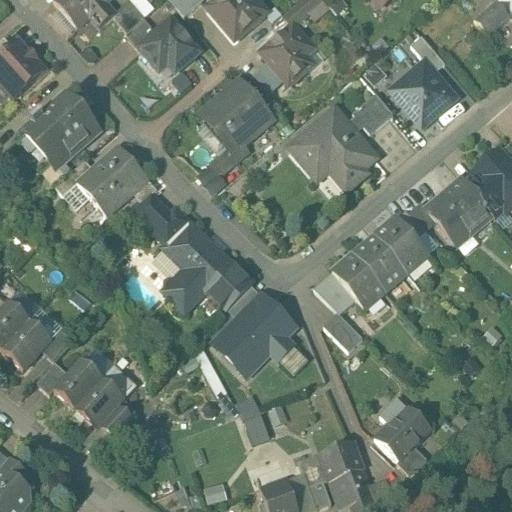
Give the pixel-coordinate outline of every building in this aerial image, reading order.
[(56,0),(52,4),(76,33),(90,21),(99,32),(112,21),(115,19),(114,17),(103,4),(107,0),(56,0)] [(201,5),(196,0),(171,0),(168,3),(183,21),(201,5)] [(250,0),(238,0),(232,5),(227,0),(220,0),(207,12),(233,44),(265,17),(250,0)] [(310,15),(320,6),(314,0),(307,0),(302,5),(310,15)] [(145,22),(129,4),(114,17),(115,19),(112,21),(127,38),(143,23),(145,22)] [(302,5),(284,20),(292,29),(310,15),(302,5)] [(496,5),(473,24),(486,40),(509,21),(496,5)] [(155,37),(143,23),(127,38),(125,39),(137,53),(139,51),(155,37)] [(197,56),(170,24),(155,37),(139,51),(154,69),(163,62),(174,75),(197,56)] [(292,30),(261,57),(269,66),(284,83),(288,88),(306,73),(298,64),(312,52),(292,30)] [(419,31),(399,45),(408,57),(428,43),(419,31)] [(473,34),(465,41),(473,50),(481,44),(473,34)] [(3,42),(0,44),(0,60),(11,51),(3,42)] [(11,51),(0,60),(0,86),(14,102),(44,75),(34,65),(36,63),(28,55),(27,56),(17,45),(11,51)] [(123,55),(102,72),(108,79),(129,62),(123,55)] [(424,65),(402,84),(405,88),(393,98),(421,131),(455,102),(424,65)] [(269,66),(255,77),(270,95),(284,83),(269,66)] [(184,74),(171,81),(178,94),(191,87),(184,74)] [(238,87),(201,119),(229,151),(233,156),(241,149),(269,124),(238,87)] [(65,96),(40,119),(38,117),(30,124),(31,126),(23,133),(27,138),(53,168),(57,173),(100,136),(65,96)] [(375,98),(352,118),(369,138),(392,118),(375,98)] [(334,114),(289,152),(311,178),(328,163),(338,175),(333,179),(346,194),(365,177),(361,173),(374,162),(334,114)] [(27,138),(0,161),(0,171),(21,196),(53,168),(27,138)] [(233,156),(229,151),(211,167),(221,179),(247,156),(241,149),(233,156)] [(147,184),(118,151),(92,174),(76,188),(77,189),(105,221),(147,184)] [(511,169),(511,168),(511,166),(509,162),(506,161),(505,162),(498,154),(473,176),(477,181),(502,211),(506,216),(511,210),(511,169)] [(84,165),(54,191),(63,201),(77,189),(76,188),(92,174),(84,165)] [(502,211),(477,181),(466,190),(492,219),(502,211)] [(426,212),(425,213),(436,226),(456,249),(492,219),(466,190),(460,183),(426,212)] [(147,184),(132,197),(141,207),(150,199),(156,194),(147,184)] [(170,218),(150,199),(141,207),(131,215),(154,238),(171,220),(170,218)] [(426,212),(420,206),(407,217),(426,235),(436,226),(425,213),(426,212)] [(170,218),(171,220),(154,238),(166,250),(189,227),(175,213),(170,218)] [(426,235),(407,217),(405,214),(396,222),(415,244),(426,235)] [(415,244),(396,222),(375,240),(405,277),(427,259),(415,244)] [(232,268),(189,227),(166,250),(163,253),(185,274),(163,296),(184,316),(197,304),(205,295),(232,268)] [(405,277),(375,240),(353,258),(384,295),(405,277)] [(384,295),(353,258),(332,277),(355,304),(363,313),(384,295)] [(232,268),(205,295),(225,315),(252,288),(232,268)] [(355,304),(332,277),(323,285),(338,303),(330,310),(337,316),(339,318),(355,304)] [(338,303),(323,285),(313,293),(330,310),(338,303)] [(225,315),(205,295),(197,304),(217,323),(225,315)] [(0,314),(0,354),(1,356),(29,325),(8,306),(3,311),(0,314)] [(271,308),(245,333),(235,323),(227,331),(212,346),(213,347),(215,351),(246,381),(269,357),(277,365),(293,349),(285,341),(295,331),(271,308)] [(339,318),(337,316),(323,330),(348,355),(362,341),(339,318)] [(50,344),(29,325),(1,356),(22,375),(41,354),(50,344)] [(73,346),(59,333),(50,344),(41,354),(54,366),(73,346)] [(102,383),(81,364),(68,378),(53,395),(74,414),(102,383)] [(68,378),(54,366),(36,387),(49,399),(53,395),(68,378)] [(102,383),(74,414),(95,433),(99,429),(115,411),(120,406),(123,403),(102,383)] [(253,397),(234,406),(240,417),(258,408),(253,397)] [(115,411),(99,429),(117,446),(133,428),(115,411)] [(407,414),(390,432),(388,429),(374,443),(398,467),(429,435),(407,414)] [(253,448),(271,441),(261,418),(244,425),(253,448)] [(352,447),(319,459),(329,486),(337,483),(362,474),(352,447)] [(396,469),(405,480),(428,461),(418,450),(396,469)] [(0,455),(0,476),(10,464),(0,455)] [(0,476),(0,511),(23,511),(29,506),(28,495),(18,487),(26,478),(10,464),(0,476)] [(362,474),(337,483),(347,511),(370,511),(374,509),(362,474)] [(296,511),(285,483),(259,493),(266,511),(296,511)] [(224,485),(202,490),(206,507),(228,502),(224,485)] [(322,511),(331,509),(322,486),(307,492),(314,511),(322,511)]
